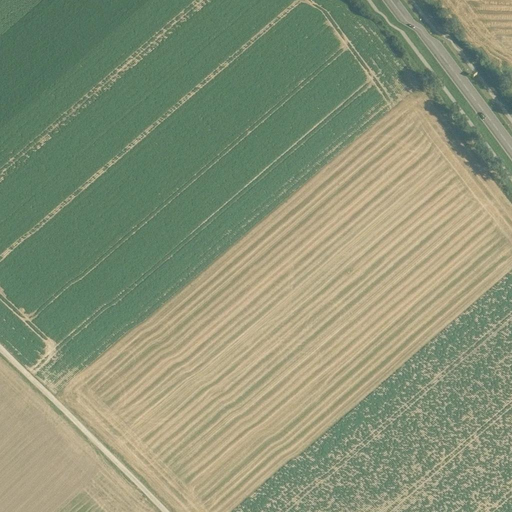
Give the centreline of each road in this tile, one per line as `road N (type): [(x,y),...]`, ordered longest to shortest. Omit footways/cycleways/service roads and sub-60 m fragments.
road 1 (track): [(0,361),(149,511)]
road 2 (primary): [(511,162),(390,0)]
